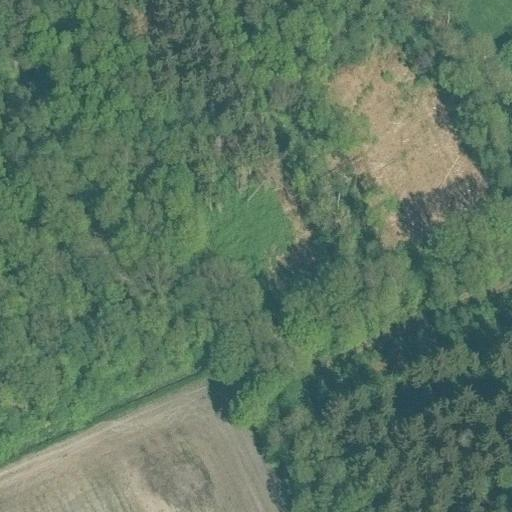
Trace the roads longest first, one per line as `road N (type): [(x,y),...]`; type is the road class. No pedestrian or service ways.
road 1 (track): [(0,28),(114,280),(135,291),(215,283),(253,302),(361,511)]
road 2 (track): [(296,380),(511,286)]
